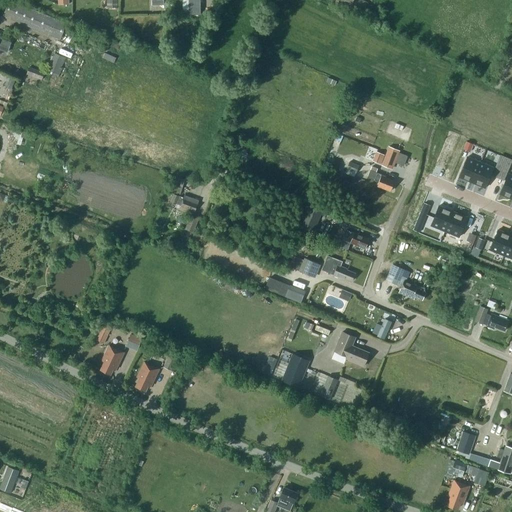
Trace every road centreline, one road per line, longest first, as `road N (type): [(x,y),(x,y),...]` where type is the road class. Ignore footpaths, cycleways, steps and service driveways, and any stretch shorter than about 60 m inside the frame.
road 1 (unclassified): [(414,511),(125,396),(0,334)]
road 2 (unclassified): [(511,360),(367,294),(384,236),(219,164),(196,184)]
